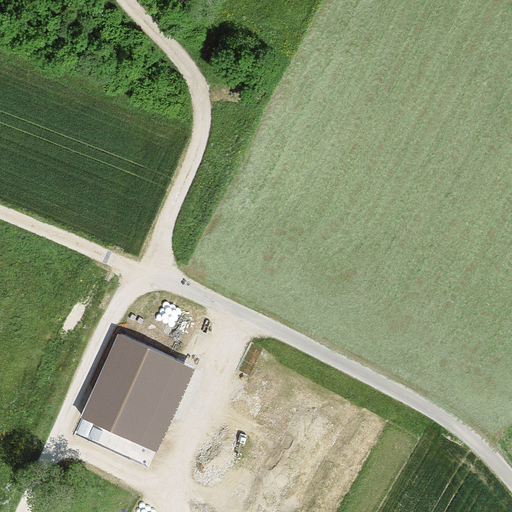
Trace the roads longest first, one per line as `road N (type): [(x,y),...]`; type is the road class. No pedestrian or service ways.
road 1 (track): [(152,272),(441,412),(511,480)]
road 2 (track): [(128,0),(198,89),(206,121),(152,272)]
road 3 (track): [(31,511),(152,272)]
road 4 (track): [(152,272),(0,216)]
